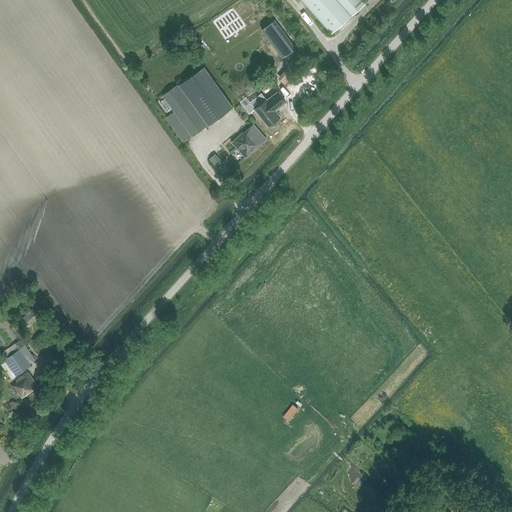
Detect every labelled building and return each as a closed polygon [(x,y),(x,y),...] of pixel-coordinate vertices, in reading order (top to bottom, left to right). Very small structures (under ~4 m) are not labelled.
[(300,0),(332,34),(367,3),(364,0),(300,0)] [(274,19),(262,29),(283,57),(295,47),(274,19)] [(295,58),(278,78),(284,83),(302,63),(295,58)] [(204,67),(179,84),(178,83),(163,95),(174,111),(166,117),(184,142),(208,125),(233,107),(204,67)] [(268,99),(255,110),(268,126),(281,116),(277,111),(285,106),(276,95),(269,101),(268,99)] [(245,158),(265,140),(252,125),(243,134),(242,132),(231,142),(245,158)] [(215,166),(221,161),(215,154),(209,159),(215,166)] [(23,325),(42,309),(36,302),(31,305),(33,308),(19,320),(23,325)] [(21,340),(2,353),(6,358),(5,359),(16,376),(31,365),(30,364),(35,360),(21,340)] [(22,398),(37,388),(26,373),(16,380),(17,382),(11,386),(16,394),(18,392),(22,398)]
